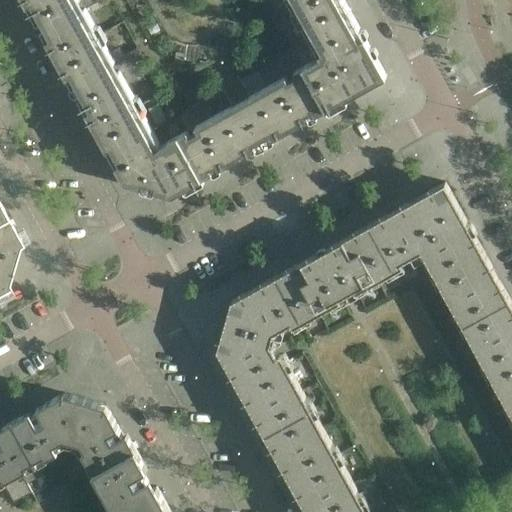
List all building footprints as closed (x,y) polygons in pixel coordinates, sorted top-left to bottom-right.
[(100,35),(85,8),(100,0),(24,0),(57,59),(100,35)] [(331,0),(288,0),(298,18),(331,0)] [(387,76),(344,0),(331,0),(298,18),(308,36),(313,45),(322,61),(343,100),(387,76)] [(130,88),(145,80),(130,52),(114,61),(100,35),(57,59),(96,129),(139,105),(130,88)] [(313,45),(308,36),(300,41),(305,49),(313,45)] [(185,188),(343,100),(322,61),(316,65),(313,60),(295,71),(286,55),(258,70),(267,86),(232,105),(214,116),(205,100),(177,115),(186,131),(167,141),(170,146),(163,149),(185,188)] [(185,188),(163,149),(139,105),(96,129),(124,180),(173,194),(185,188)] [(484,252),(469,225),(445,182),(417,197),(421,203),(447,252),(428,262),(437,278),(484,252)] [(77,206),(70,193),(59,199),(66,212),(77,206)] [(447,252),(421,203),(417,197),(370,224),(393,267),(422,251),(428,262),(447,252)] [(7,281),(17,244),(21,242),(7,217),(0,220),(0,290),(9,285),(7,281)] [(386,271),(393,267),(370,224),(276,275),(300,318),(308,314),(310,318),(320,313),(323,318),(346,305),(342,298),(354,291),(358,298),(381,286),(378,281),(388,275),(386,271)] [(510,299),(499,279),(484,252),(437,278),(463,325),(510,299)] [(300,318),(276,275),(232,300),(225,324),(271,338),(273,331),(280,327),(281,329),(300,318)] [(511,358),(511,302),(510,299),(463,325),(489,371),(511,358)] [(282,364),(272,345),(270,346),(269,344),(271,338),(225,324),(218,349),(239,387),(282,364)] [(511,358),(489,371),(511,413),(511,358)] [(312,408),(302,390),(290,369),(286,371),(282,364),(239,387),(265,434),(312,408)] [(123,435),(109,411),(99,408),(101,403),(70,394),(69,399),(58,396),(53,399),(77,442),(81,444),(85,451),(82,452),(93,472),(136,449),(127,433),(123,435)] [(77,442),(53,399),(37,408),(39,412),(33,416),(30,411),(14,420),(38,463),(58,452),(54,445),(65,439),(77,442)] [(338,455),(322,426),(312,408),(265,434),(291,481),(338,455)] [(17,475),(38,463),(14,420),(0,428),(0,509),(1,509),(0,506),(0,484),(3,482),(14,502),(32,492),(25,478),(20,480),(17,475)] [(158,511),(168,507),(157,487),(152,477),(147,479),(143,472),(148,469),(136,449),(93,472),(115,511),(158,511)] [(342,511),(363,501),(354,483),(338,455),(291,481),(307,511),(342,511)] [(369,511),(363,501),(342,511),(369,511)]
